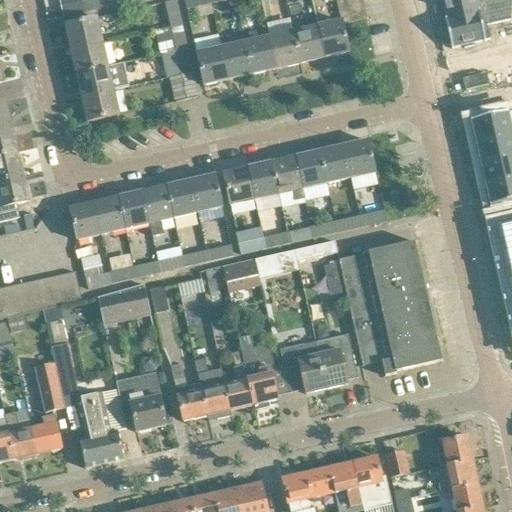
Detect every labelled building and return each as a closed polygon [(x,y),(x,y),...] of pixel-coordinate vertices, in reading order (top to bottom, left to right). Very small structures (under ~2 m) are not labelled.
[(87,13),(84,3),(83,0),(58,0),(63,19),(87,13)] [(107,0),(95,0),(84,3),(87,13),(109,8),(107,0)] [(132,0),(107,0),(109,8),(133,3),(132,0)] [(183,0),(186,10),(210,5),(209,0),(183,0)] [(344,0),(337,2),(340,13),(363,8),(361,0),(344,0)] [(511,0),(442,0),(444,8),(442,8),(444,18),(446,18),(447,19),(445,19),(445,21),(511,5),(511,0)] [(165,4),(170,27),(170,28),(181,25),(176,1),(165,4)] [(156,4),(142,7),(144,14),(151,13),(153,24),(159,23),(156,4)] [(511,5),(445,21),(446,24),(451,45),(452,50),(453,50),(453,49),(464,47),(464,49),(474,47),(473,44),(484,42),(484,43),(486,42),(485,42),(490,40),(487,27),(511,20),(511,5)] [(340,13),(342,22),(342,25),(366,20),(363,8),(340,13)] [(65,26),(70,50),(102,43),(97,19),(65,26)] [(342,22),(318,28),(325,60),(349,54),(342,25),(342,22)] [(173,40),(176,52),(187,50),(181,25),(170,28),(170,27),(155,31),(158,44),(173,40)] [(318,28),(294,33),(301,65),(325,60),(318,28)] [(294,33),(270,38),(277,70),(301,65),(294,33)] [(270,38),(245,44),(252,76),(277,70),(270,38)] [(70,50),(75,73),(108,67),(102,43),(70,50)] [(245,44),(220,49),(228,82),(252,76),(245,44)] [(228,82),(220,49),(196,55),(203,87),(228,82)] [(176,52),(181,76),(192,74),(187,50),(176,52)] [(162,55),(167,80),(169,79),(181,76),(176,52),(162,55)] [(75,73),(81,99),(113,92),(129,88),(123,64),(108,68),(108,67),(75,73)] [(192,74),(181,76),(169,79),(175,104),(198,99),(192,74)] [(113,92),(81,99),(87,124),(119,117),(113,92)] [(0,130),(12,128),(9,118),(13,118),(15,114),(13,107),(10,104),(6,105),(6,103),(0,104),(0,130)] [(511,112),(471,122),(476,144),(511,135),(511,112)] [(0,156),(17,153),(12,128),(0,130),(0,156)] [(511,135),(476,144),(480,165),(511,157),(511,135)] [(351,180),(375,174),(368,142),(343,148),(351,180)] [(351,180),(343,148),(319,153),(327,185),(351,180)] [(0,182),(23,177),(17,153),(0,156),(0,182)] [(327,185),(319,153),(295,159),(303,191),(327,185)] [(511,157),(480,165),(485,186),(511,179),(511,157)] [(295,159),(271,164),(279,196),(293,193),(295,203),(305,200),(303,191),(295,159)] [(279,196),(271,164),(247,169),(255,202),(279,196)] [(255,202),(247,169),(223,175),(230,207),(255,202)] [(0,222),(19,219),(17,206),(29,203),(23,177),(0,182),(0,222)] [(222,209),(215,177),(190,182),(198,215),(222,209)] [(511,179),(485,186),(490,208),(509,204),(511,216),(511,215),(511,179)] [(198,215),(190,182),(166,188),(173,220),(198,215)] [(173,220),(166,188),(142,193),(149,226),(152,238),(164,236),(161,223),(173,220)] [(149,226),(142,193),(118,199),(125,231),(149,226)] [(125,231),(118,199),(94,204),(101,236),(125,231)] [(101,236),(94,204),(70,210),(77,242),(101,236)] [(384,211),(360,217),(362,229),(387,223),(384,211)] [(360,217),(335,223),(338,234),(362,229),(360,217)] [(511,222),(495,227),(499,243),(501,254),(505,271),(508,282),(511,299),(511,300),(511,222)] [(335,223),(313,228),(315,239),(338,234),(335,223)] [(305,229),(288,233),(291,245),(315,239),(313,228),(305,229)] [(288,233),(264,239),(266,250),(291,245),(288,233)] [(266,250),(264,239),(239,244),(242,256),(266,250)] [(380,353),(380,354),(385,378),(397,375),(396,373),(442,363),(415,243),(368,254),(369,256),(391,351),(380,353)] [(335,244),(295,253),(298,265),(338,256),(335,244)] [(232,247),(207,252),(209,264),(234,258),(232,247)] [(207,252),(184,258),(186,269),(209,264),(207,252)] [(275,255),(256,259),(261,280),(280,275),(275,255)] [(130,257),(108,262),(111,274),(132,269),(130,257)] [(184,258),(159,263),(162,275),(186,269),(184,258)] [(256,259),(224,267),(226,278),(230,293),(231,293),(230,289),(249,285),(249,287),(262,284),(261,280),(256,259)] [(352,259),(344,261),(367,361),(375,360),(352,259)] [(159,263),(135,269),(138,280),(162,275),(159,263)] [(327,265),(330,280),(342,278),(339,263),(327,265)] [(113,286),(111,274),(104,276),(102,265),(84,269),(89,291),(113,286)] [(226,278),(224,267),(205,271),(207,281),(207,282),(212,302),(220,300),(216,280),(226,278)] [(132,269),(111,274),(113,286),(138,280),(135,269),(132,269)] [(63,277),(70,306),(82,303),(76,274),(63,277)] [(51,279),(58,309),(70,306),(63,277),(51,279)] [(40,282),(47,311),(58,309),(51,279),(40,282)] [(28,285),(34,314),(47,311),(40,282),(28,285)] [(15,287),(22,317),(34,314),(28,285),(15,287)] [(98,298),(104,327),(150,315),(143,286),(98,298)] [(3,290),(10,319),(22,317),(15,287),(3,290)] [(149,291),(155,314),(168,311),(163,288),(149,291)] [(0,321),(10,319),(3,290),(0,290),(0,321)] [(22,317),(10,319),(13,333),(25,330),(22,317)] [(62,321),(48,324),(53,345),(67,342),(62,321)] [(0,330),(0,346),(13,343),(9,329),(0,330)] [(333,353),(319,356),(327,391),(347,386),(346,381),(356,379),(357,380),(358,380),(348,336),(330,341),(333,353)] [(236,384),(226,387),(232,412),(253,408),(254,412),(256,412),(242,350),(241,350),(238,339),(239,338),(239,337),(237,338),(241,353),(232,355),(235,369),(233,369),(236,384)] [(327,391),(319,356),(319,357),(316,344),(280,352),(288,390),(304,386),(306,396),(327,391)] [(65,345),(51,348),(54,360),(55,365),(65,410),(79,407),(77,399),(65,345)] [(251,348),(242,350),(256,412),(269,409),(268,404),(277,402),(270,370),(274,369),(271,357),(269,358),(269,356),(268,353),(266,351),(263,350),(261,350),(252,352),(251,348)] [(150,359),(142,367),(149,374),(157,366),(150,359)] [(55,365),(54,360),(33,364),(45,415),(65,410),(55,365)] [(213,389),(210,373),(207,373),(204,360),(194,362),(199,384),(200,384),(208,418),(216,416),(217,421),(231,418),(230,413),(232,412),(226,387),(213,389)] [(185,380),(184,379),(181,365),(171,367),(174,383),(185,380)] [(130,404),(132,415),(137,434),(166,427),(162,408),(154,375),(139,378),(144,400),(130,404)] [(200,384),(199,384),(176,389),(183,423),(208,418),(200,384)] [(79,440),(81,451),(85,470),(124,461),(117,431),(110,433),(107,419),(101,393),(77,399),(79,407),(86,439),(79,440)] [(4,417),(6,424),(15,461),(39,456),(33,430),(20,433),(16,414),(4,417)] [(44,428),(33,430),(39,456),(61,451),(56,425),(55,425),(54,418),(43,421),(44,428)] [(6,424),(0,425),(0,464),(15,461),(6,424)] [(443,467),(443,468),(473,462),(468,438),(435,445),(440,467),(443,467)] [(386,456),(391,478),(409,475),(403,452),(386,456)] [(376,459),(353,464),(358,489),(363,511),(364,511),(363,506),(389,500),(390,506),(392,506),(385,478),(380,479),(376,459)] [(453,490),(478,484),(473,462),(443,468),(445,478),(437,479),(439,492),(453,490)] [(353,464),(330,469),(335,495),(338,510),(350,508),(350,509),(362,507),(363,511),(358,489),(353,464)] [(330,469),(305,475),(311,500),(313,500),(335,495),(330,469)] [(311,500),(305,475),(282,480),(289,511),(295,511),(314,508),(313,500),(311,500)] [(453,490),(457,511),(465,511),(483,508),(478,484),(453,490)] [(261,485),(237,490),(241,511),(266,511),(261,485)] [(394,492),(396,502),(411,499),(409,489),(394,492)] [(241,511),(237,490),(213,496),(217,511),(241,511)] [(217,511),(213,496),(191,501),(193,511),(217,511)] [(411,499),(396,502),(398,511),(413,508),(411,499)] [(193,511),(191,501),(167,506),(168,511),(193,511)]
